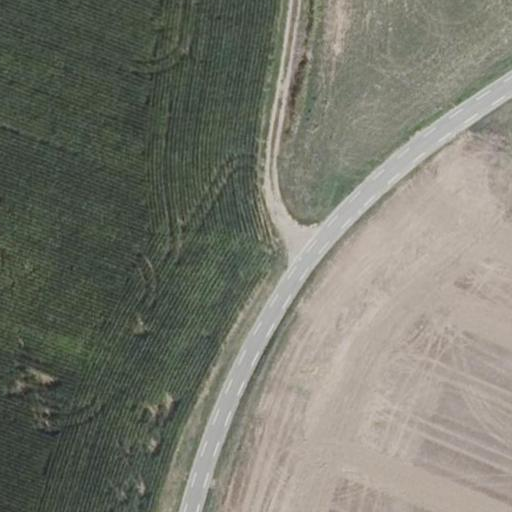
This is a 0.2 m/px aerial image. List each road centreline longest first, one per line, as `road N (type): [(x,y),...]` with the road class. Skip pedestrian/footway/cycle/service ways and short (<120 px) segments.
road 1 (tertiary): [(511,83),(384,179),(310,252),(245,357),(189,511)]
road 2 (track): [(310,252),(285,232),(269,179),(293,0)]
